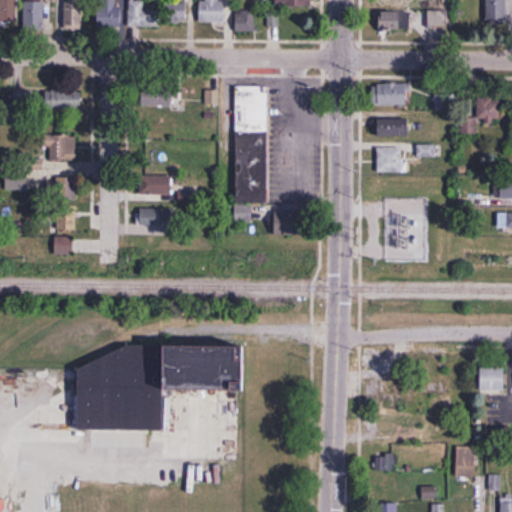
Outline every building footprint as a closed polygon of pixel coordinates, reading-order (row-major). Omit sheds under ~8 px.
[(0,0),(0,23),(18,23),(17,0),(0,0)] [(61,0),(62,30),(82,30),(82,0),(61,0)] [(97,0),(97,27),(121,27),(120,0),(97,0)] [(199,0),(199,22),(224,23),(224,0),(199,0)] [(486,0),(487,26),(507,26),(506,0),(486,0)] [(24,1),(24,28),(43,28),(43,1),(24,1)] [(160,11),(145,11),(145,1),(130,1),(130,26),(160,26),(160,11)] [(166,23),(187,23),(187,2),(166,2),(166,23)] [(236,32),(257,32),(257,11),(236,11),(236,32)] [(379,32),(414,32),(414,11),(379,11),(379,32)] [(280,12),(268,12),(268,28),(280,28),(280,12)] [(378,84),(378,106),(407,106),(407,84),(378,84)] [(142,106),(172,106),(172,86),(142,86),(142,106)] [(268,87),(236,87),(236,221),(252,221),(252,204),(268,204),(268,87)] [(81,88),(48,88),(48,109),(81,109),(81,88)] [(34,90),(11,90),(11,112),(34,112),(34,90)] [(501,101),(463,101),(462,133),(477,133),(477,123),(500,123),(501,101)] [(405,118),(379,118),(379,138),(405,138),(405,118)] [(76,159),(76,134),(43,134),(43,148),(51,148),(51,159),(76,159)] [(169,161),(169,142),(147,142),(147,161),(169,161)] [(435,156),(435,146),(418,146),(418,156),(435,156)] [(378,173),(402,173),(402,147),(378,147),(378,173)] [(28,171),(5,171),(5,189),(28,189),(28,171)] [(137,194),(173,194),(173,176),(137,176),(137,194)] [(492,198),(511,198),(511,177),(492,178),(492,198)] [(76,184),(59,184),(59,199),(76,199),(76,184)] [(174,208),(139,208),(139,225),(174,225),(174,208)] [(76,229),(76,210),(59,210),(59,229),(76,229)] [(511,212),(499,212),(499,229),(511,229),(511,212)] [(74,254),(74,236),(56,236),(56,254),(74,254)] [(247,392),(246,344),(166,345),(167,393),(247,392)] [(56,432),(164,431),(164,392),(128,392),(128,359),(76,359),(77,409),(56,409),(56,432)] [(482,392),(506,392),(506,368),(482,368),(482,392)] [(476,447),(457,447),(457,478),(476,478),(476,447)] [(375,471),(397,471),(397,456),(375,456),(375,471)] [(500,489),(499,476),(490,477),(491,490),(500,489)] [(372,477),(372,496),(408,496),(408,477),(372,477)] [(436,499),(437,488),(429,487),(428,498),(436,499)] [(511,511),(511,497),(501,497),(501,511),(511,511)]
